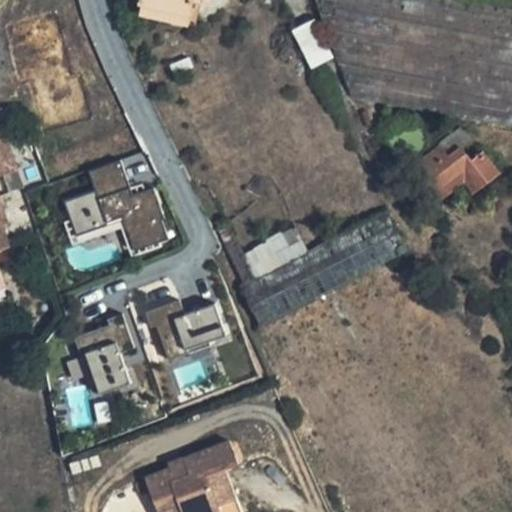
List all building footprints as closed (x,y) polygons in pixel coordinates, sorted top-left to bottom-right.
[(136,1),(134,13),(193,24),(198,0),(188,0),(186,8),(168,5),(136,1)] [(511,2),(500,0),(317,0),(351,97),(511,126),(511,2)] [(291,30),(310,68),(333,57),(315,19),(291,30)] [(68,43),(26,60),(39,94),(82,77),(68,43)] [(0,285),(3,284),(0,275),(0,248),(7,246),(0,227),(0,226),(8,224),(0,202),(0,174),(17,168),(2,126),(0,126),(0,285)] [(410,162),(429,186),(465,157),(467,152),(457,141),(445,151),(436,142),(410,162)] [(496,163),(479,142),(467,152),(465,157),(480,174),(496,163)] [(463,170),(472,181),(480,174),(465,157),(429,186),(435,193),(463,170)] [(120,158),(89,170),(95,187),(64,198),(76,233),(123,217),(134,248),(168,236),(161,217),(164,216),(154,185),(133,193),(120,158)] [(256,282),(242,290),(261,329),(337,289),(410,250),(387,209),(256,282)] [(511,277),(494,289),(501,299),(505,297),(511,293),(511,277)] [(179,298),(145,309),(151,325),(156,323),(168,357),(210,343),(208,339),(225,333),(214,301),(184,311),(179,298)] [(122,312),(107,317),(109,322),(74,335),(89,376),(93,374),(99,391),(130,380),(120,351),(134,345),(122,312)] [(173,468),(145,478),(157,509),(178,500),(182,511),(220,511),(217,503),(236,496),(225,468),(238,463),(230,441),(184,459),(190,475),(177,479),(173,468)] [(190,475),(184,459),(171,464),(177,479),(190,475)] [(182,511),(178,500),(157,509),(158,511),(182,511)]
